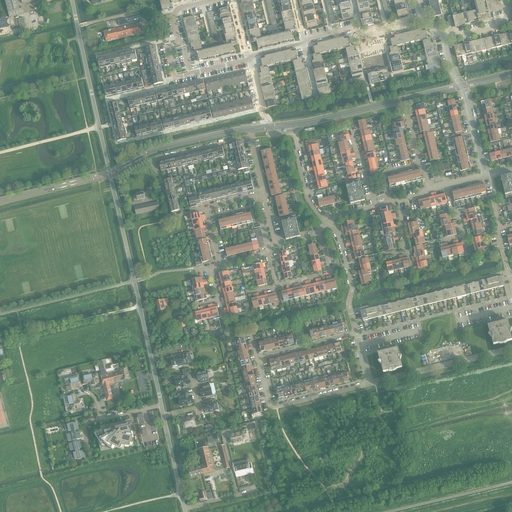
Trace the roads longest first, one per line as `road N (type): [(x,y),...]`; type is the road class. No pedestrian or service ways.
road 1 (residential): [(161,406),(71,0)]
road 2 (residential): [(368,384),(511,349)]
road 3 (residential): [(485,173),(444,38)]
